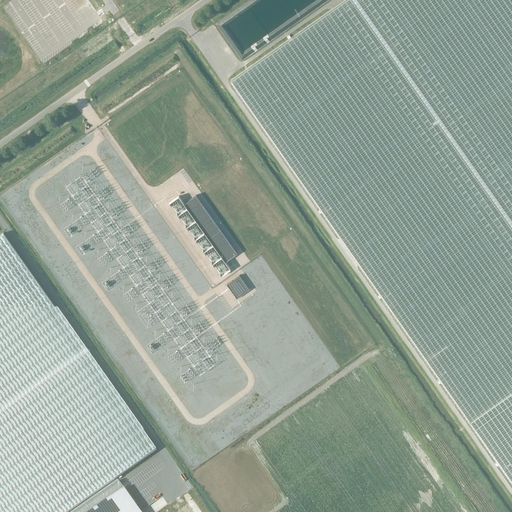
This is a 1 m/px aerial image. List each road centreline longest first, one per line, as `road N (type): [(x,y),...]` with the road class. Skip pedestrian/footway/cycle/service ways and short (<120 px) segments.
road 1 (unclassified): [(0,145),(207,0)]
road 2 (unknown): [(183,16),(222,77),(335,0)]
